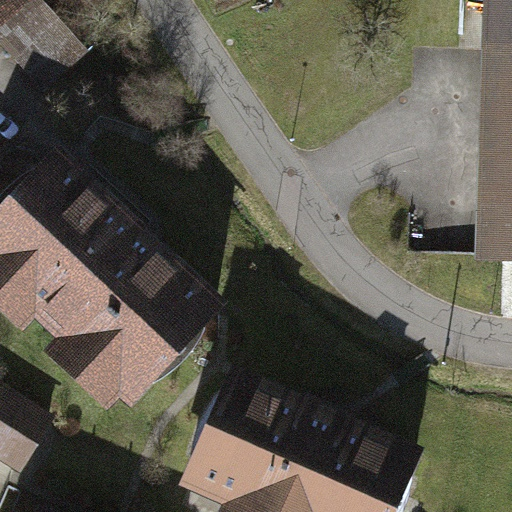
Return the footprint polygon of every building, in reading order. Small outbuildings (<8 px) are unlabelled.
[(0,0),(0,42),(48,93),(89,53),(41,3),(39,0),(0,0)] [(511,0),(493,0),(488,257),(511,257),(511,0)] [(236,308),(60,149),(0,215),(0,320),(21,339),(34,325),(60,349),(48,361),(109,416),(120,404),(136,419),(236,308)] [(402,511),(429,447),(234,369),(186,489),(231,507),(229,511),(402,511)] [(56,418),(0,384),(0,463),(22,477),(56,418)]
